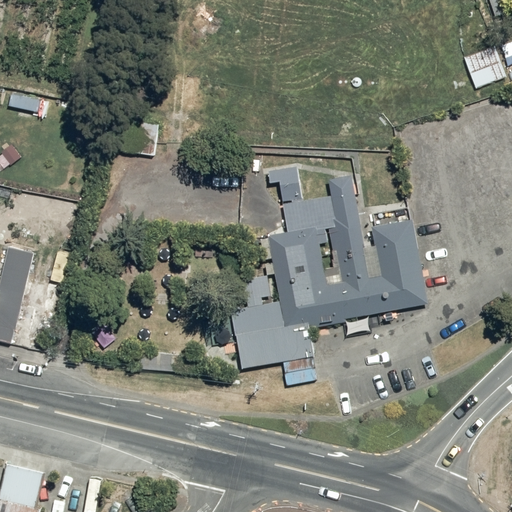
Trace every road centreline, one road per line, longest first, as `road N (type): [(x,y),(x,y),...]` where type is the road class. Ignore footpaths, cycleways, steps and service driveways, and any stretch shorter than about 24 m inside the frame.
road 1 (secondary): [(232,454),(0,398)]
road 2 (secondary): [(419,500),(232,454)]
road 3 (secondary): [(511,376),(464,423),(419,500)]
